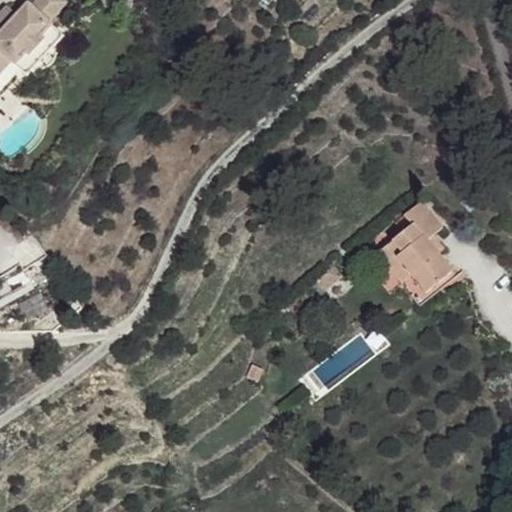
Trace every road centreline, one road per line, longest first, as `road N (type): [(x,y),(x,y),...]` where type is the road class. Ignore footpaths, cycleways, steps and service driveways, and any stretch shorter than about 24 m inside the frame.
road 1 (residential): [(0,420),(124,334),(146,303),(196,186),(413,0)]
road 2 (unknown): [(124,334),(0,343)]
